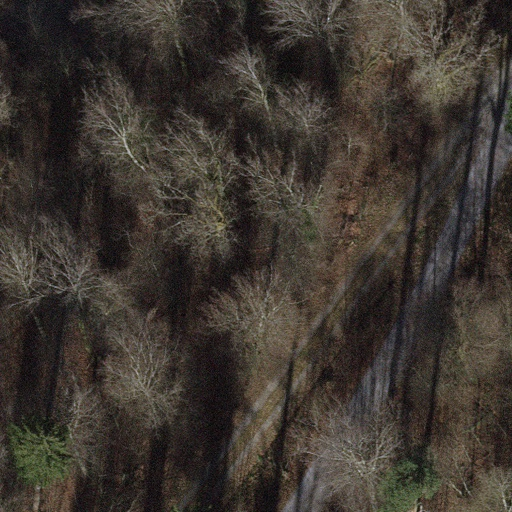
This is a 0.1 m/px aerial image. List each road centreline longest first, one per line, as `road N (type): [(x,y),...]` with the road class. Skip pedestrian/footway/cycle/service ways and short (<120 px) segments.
road 1 (track): [(196,511),(511,96)]
road 2 (track): [(304,511),(423,309),(511,121)]
